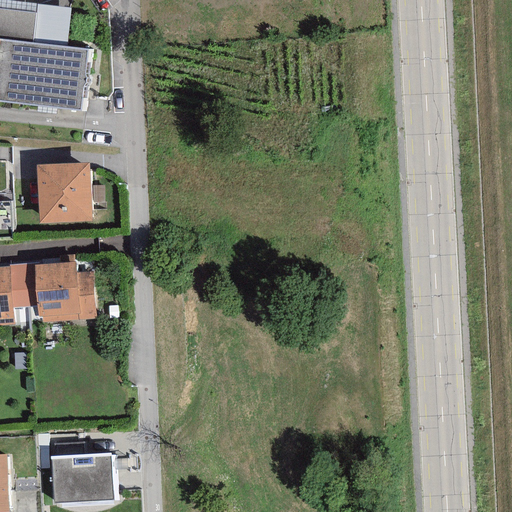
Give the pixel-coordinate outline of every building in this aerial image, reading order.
[(0,0),(0,101),(86,112),(93,50),(89,49),(66,47),(71,8),(0,0)] [(35,165),(37,223),(91,221),(89,163),(35,165)] [(75,262),(34,265),(37,307),(38,317),(42,317),(42,322),(97,319),(93,272),(76,273),(75,262)] [(9,265),(9,267),(12,309),(37,307),(34,265),(34,263),(9,265)] [(9,267),(0,267),(0,325),(13,325),(12,309),(9,267)] [(0,511),(9,511),(6,455),(0,454),(0,511)] [(111,455),(51,457),(53,504),(113,501),(111,455)]
